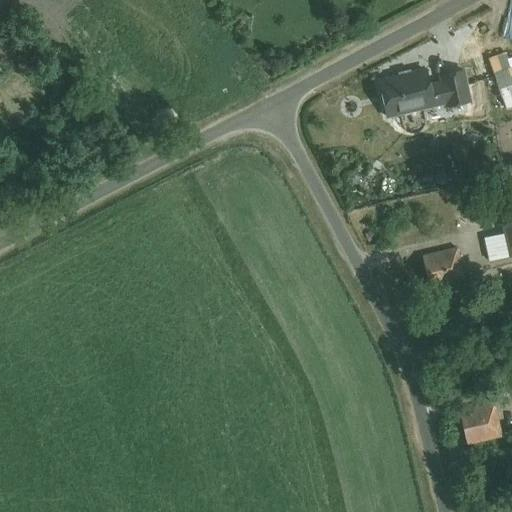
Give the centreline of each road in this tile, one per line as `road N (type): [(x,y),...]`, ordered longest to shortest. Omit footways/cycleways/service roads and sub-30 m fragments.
road 1 (unclassified): [(450,511),(392,326),(305,163),(256,110)]
road 2 (unclassified): [(0,243),(256,110)]
road 3 (unclassified): [(256,110),(463,0)]
